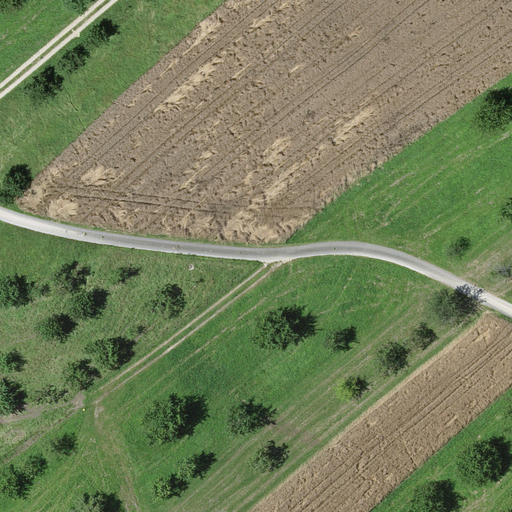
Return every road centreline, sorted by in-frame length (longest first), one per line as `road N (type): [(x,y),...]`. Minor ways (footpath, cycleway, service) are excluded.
road 1 (track): [(279,254),(95,396),(0,419)]
road 2 (track): [(107,0),(0,89)]
road 3 (track): [(95,396),(98,427),(135,511)]
